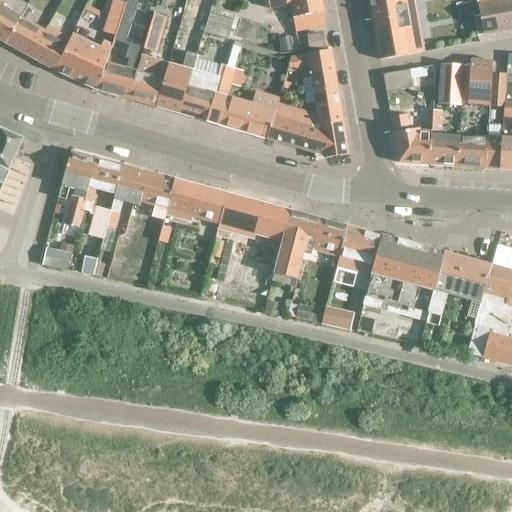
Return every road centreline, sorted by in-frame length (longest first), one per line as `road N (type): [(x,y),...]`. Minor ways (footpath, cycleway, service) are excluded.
road 1 (secondary): [(378,194),(324,190),(0,97)]
road 2 (residential): [(378,194),(345,0)]
road 3 (secondary): [(511,204),(378,194)]
